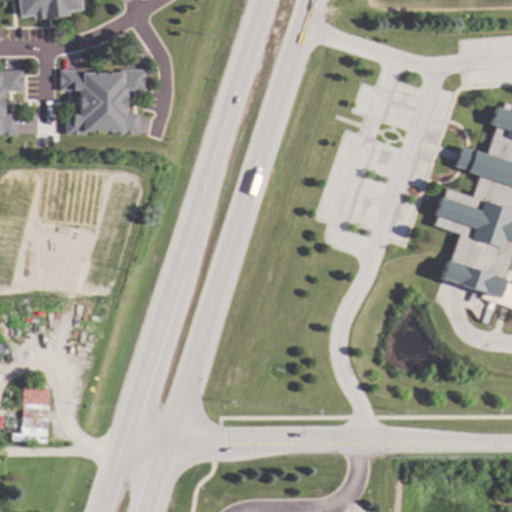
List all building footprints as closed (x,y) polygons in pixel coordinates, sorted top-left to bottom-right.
[(76,0),(77,9),(63,10),(64,15),(31,18),(31,15),(15,16),(13,0),(76,0)] [(57,70),(57,91),(75,91),(75,114),(62,114),(62,134),(81,134),(81,132),(116,132),(116,134),(135,134),(135,115),(122,115),(122,91),(142,91),(142,70),(117,70),(117,73),(80,73),(80,70),(57,70)] [(0,135),(12,135),(12,115),(0,115),(0,91),(19,92),(19,71),(0,71),(0,135)] [(511,106),(511,255),(508,254),(503,269),(500,277),(499,282),(493,299),(479,294),(469,291),(440,281),(436,280),(452,233),(428,225),(441,188),(468,197),(475,176),(448,167),(450,160),(452,153),(455,144),(482,153),(491,126),(486,124),(492,105),(498,107),(499,102),(511,106)] [(46,388),(43,443),(17,442),(19,418),(7,417),(7,408),(19,409),(20,386),(46,388)]
